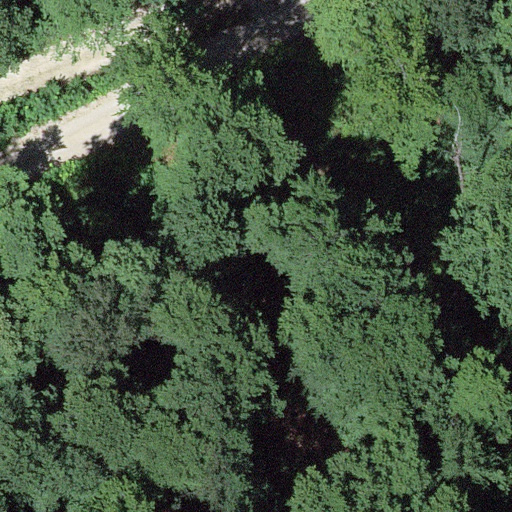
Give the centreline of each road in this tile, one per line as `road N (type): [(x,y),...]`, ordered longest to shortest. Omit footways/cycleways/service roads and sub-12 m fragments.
road 1 (track): [(332,0),(0,173)]
road 2 (track): [(223,0),(0,93)]
